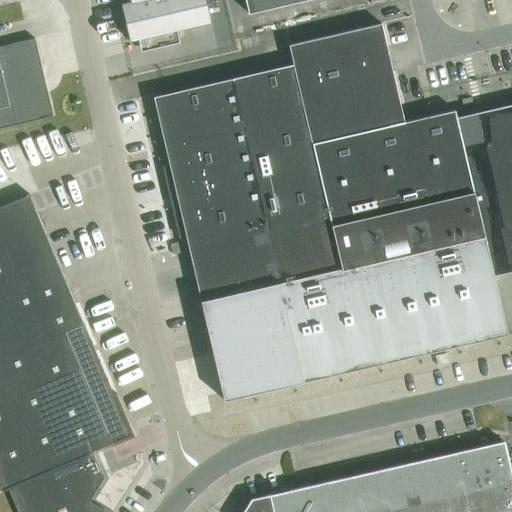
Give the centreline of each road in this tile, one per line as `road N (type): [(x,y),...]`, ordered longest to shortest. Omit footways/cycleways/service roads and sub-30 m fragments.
road 1 (unclassified): [(192,484),(74,0)]
road 2 (unclassified): [(192,484),(264,444),(511,386)]
road 3 (unclassified): [(511,34),(470,45),(440,42),(418,0)]
